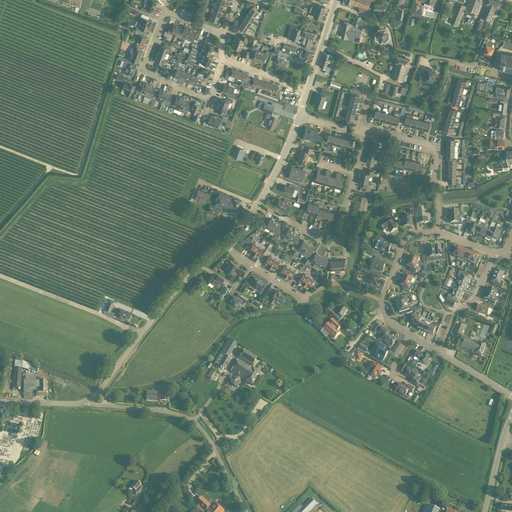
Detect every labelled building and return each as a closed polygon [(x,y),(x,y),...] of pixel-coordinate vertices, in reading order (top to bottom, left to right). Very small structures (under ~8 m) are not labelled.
[(345,0),(345,3),(350,5),(351,4),(358,7),(356,11),(366,14),(368,10),(367,10),(371,0),(345,0)] [(469,0),(466,8),(476,13),(481,0),(469,0)] [(491,21),(497,7),(498,8),(500,3),(494,0),(487,0),(480,17),(491,21)] [(223,5),(216,2),(214,8),(221,10),(223,5)] [(154,12),(156,7),(146,3),(144,8),(141,7),(140,10),(148,13),(149,10),(154,12)] [(381,4),(375,3),(374,10),(385,12),(386,5),(381,4)] [(465,6),(458,3),(450,23),(457,25),(465,6)] [(309,5),(308,8),(311,9),(315,10),(323,13),(325,7),(317,4),(316,7),(309,5)] [(251,7),(248,12),(254,16),(258,11),(251,7)] [(398,7),(396,18),(402,19),(404,9),(398,7)] [(219,16),(221,10),(214,8),(212,13),(219,16)] [(315,10),(313,17),(321,19),(323,13),(315,10)] [(248,12),(245,18),(251,22),(254,16),(248,12)] [(219,16),(212,13),(211,13),(207,21),(213,24),(214,21),(217,22),(219,16)] [(141,17),(139,22),(150,26),(152,21),(148,19),(149,16),(142,14),(141,17)] [(361,17),(356,15),(352,24),(344,22),(341,37),(354,39),(354,42),(359,43),(360,37),(362,28),(356,27),(353,26),(353,24),(358,26),(365,29),(368,21),(361,18),(361,17)] [(245,18),(241,23),(247,27),(251,22),(245,18)] [(136,30),(143,33),(144,30),(148,31),(150,26),(139,22),(138,27),(137,26),(135,30),(136,30)] [(247,27),(241,23),(238,28),(239,28),(236,32),(245,35),(247,31),(245,30),(247,27)] [(170,33),(175,35),(178,26),(174,24),(172,27),(169,26),(167,32),(170,33)] [(180,37),(181,35),(180,35),(183,28),(183,27),(178,26),(175,35),(180,37)] [(181,35),(185,37),(189,28),(184,26),(183,27),(183,28),(180,35),(181,35)] [(297,41),(296,44),(300,45),(301,45),(311,48),(316,34),(303,30),(301,35),(300,35),(301,29),(294,27),(290,26),(286,38),(290,39),(297,41)] [(189,28),(185,37),(188,38),(187,40),(192,42),(195,34),(193,33),(194,30),(189,28)] [(377,34),(377,36),(378,37),(380,38),(381,39),(383,39),(385,38),(387,37),(387,36),(388,34),(387,32),(387,30),(385,29),(383,28),(381,28),(380,29),(378,30),(377,32),(377,34)] [(145,33),(143,33),(136,30),(135,33),(137,34),(135,40),(144,43),(146,37),(144,36),(145,33)] [(234,36),(233,41),(242,45),(244,40),(247,41),(248,37),(241,35),(240,38),(234,36)] [(214,42),(211,41),(205,39),(204,42),(202,47),(211,50),(213,45),(214,42)] [(488,41),(484,39),(479,51),(483,53),(490,56),(494,47),(487,44),(488,41)] [(511,43),(504,40),(502,47),(511,50),(511,43)] [(233,41),(231,46),(240,50),(242,45),(233,41)] [(160,45),(158,50),(166,53),(168,48),(170,49),(171,46),(164,43),(163,46),(160,45)] [(133,48),(131,53),(140,57),(142,51),(139,50),(140,47),(133,45),(132,47),(133,48)] [(252,60),(257,61),(261,51),(256,50),(256,47),(253,46),(251,53),(254,54),(252,60)] [(203,52),(209,55),(211,50),(202,47),(200,51),(203,52)] [(274,54),(273,54),(271,60),(275,61),(275,62),(286,66),(288,60),(284,59),(284,57),(277,55),(278,54),(279,50),(274,48),(272,52),(274,53),(274,54)] [(303,57),(309,59),(311,52),(305,50),(301,49),(299,52),(300,52),(298,57),(302,58),(303,57)] [(158,50),(156,55),(164,58),(166,53),(158,50)] [(265,53),(261,51),(257,61),(262,63),(264,58),(267,59),(270,52),(266,51),(265,53)] [(209,55),(203,52),(201,57),(210,61),(212,56),(209,55)] [(511,54),(511,55),(509,54),(508,54),(508,53),(507,53),(507,54),(502,53),(501,52),(501,53),(501,54),(499,69),(498,69),(498,70),(499,69),(504,70),(504,71),(505,71),(505,70),(509,71),(509,72),(510,72),(510,71),(511,71),(511,54)] [(117,58),(121,60),(132,64),(133,61),(138,63),(140,57),(131,53),(129,59),(126,58),(119,55),(117,58)] [(333,56),(330,55),(324,53),(319,66),(323,68),(322,72),(328,74),(330,68),(326,66),(327,62),(331,63),(333,56)] [(154,60),(157,61),(156,64),(155,67),(161,70),(162,67),(163,67),(164,64),(162,63),(164,58),(156,55),(154,60)] [(397,56),(391,78),(403,82),(410,60),(397,56)] [(208,66),(210,61),(201,57),(199,62),(198,65),(204,67),(205,64),(208,66)] [(132,64),(121,60),(119,66),(123,67),(126,68),(125,71),(125,72),(124,74),(128,75),(129,73),(133,75),(135,68),(132,67),(133,64),(132,64)] [(178,79),(181,70),(182,67),(178,65),(178,64),(175,62),(171,72),(174,73),(173,77),(178,79)] [(233,77),(238,78),(240,72),(231,68),(230,71),(227,70),(224,78),(228,79),(231,81),(233,77)] [(435,71),(427,69),(426,74),(424,74),(424,73),(418,71),(416,81),(421,82),(422,79),(424,79),(432,81),(435,71)] [(178,79),(183,81),(186,72),(181,70),(178,79)] [(191,74),(186,72),(183,81),(188,83),(191,74)] [(249,81),(247,80),(249,75),(240,72),(238,78),(245,81),(243,86),(247,88),(248,85),(249,81)] [(188,83),(193,85),(196,76),(191,74),(188,83)] [(198,87),(200,83),(202,85),(205,86),(209,76),(207,76),(205,78),(202,77),(203,76),(197,74),(197,77),(196,76),(193,85),(198,87)] [(254,86),(259,88),(262,81),(253,78),(250,85),(248,85),(247,88),(250,89),(250,88),(253,89),(254,86)] [(458,79),(457,85),(464,87),(466,81),(458,79)] [(329,86),(339,90),(341,84),(331,80),(329,86)] [(259,88),(267,90),(270,84),(262,81),(259,88)] [(126,90),(124,93),(131,96),(135,86),(124,82),(121,89),(126,90)] [(509,92),(510,88),(505,87),(505,88),(494,85),(494,84),(488,82),(486,88),(491,89),(491,87),(492,86),(495,87),(495,90),(505,92),(505,91),(509,92)] [(145,94),(149,85),(143,83),(140,89),(138,88),(133,99),(137,100),(139,94),(141,94),(142,92),(145,94)] [(397,92),(398,86),(387,83),(384,93),(396,96),(399,97),(401,93),(407,95),(409,88),(402,86),(400,93),(397,92)] [(237,89),(224,84),(221,91),(226,93),(225,95),(233,98),(237,89)] [(270,84),(267,90),(276,93),(278,89),(278,87),(270,84)] [(145,94),(144,96),(150,99),(149,100),(152,101),(156,92),(153,91),(155,87),(149,85),(145,94)] [(494,93),(494,96),(508,99),(509,92),(505,91),(505,92),(495,90),(495,87),(492,86),(491,87),(491,89),(491,90),(495,91),(494,93)] [(325,96),(323,96),(323,95),(324,94),(328,95),(330,91),(321,88),(320,93),(321,93),(321,95),(317,93),(313,105),(321,108),(325,96)] [(162,102),(165,92),(160,89),(158,93),(156,92),(152,101),(155,102),(156,99),(162,102)] [(455,91),(453,97),(461,99),(462,93),(455,91)] [(171,101),(172,100),(169,99),(171,94),(165,92),(162,102),(167,104),(170,105),(171,101)] [(171,101),(170,105),(169,107),(178,110),(182,98),(176,96),(174,102),(171,101)] [(453,97),(452,104),(459,106),(461,99),(453,97)] [(186,114),(189,106),(190,104),(187,103),(188,100),(182,98),(178,110),(186,114)] [(217,104),(227,108),(229,102),(232,103),(233,100),(227,98),(226,100),(219,98),(217,104)] [(356,107),(357,101),(350,99),(348,105),(356,107)] [(261,110),(271,114),(274,106),(264,102),(259,101),(257,108),(261,110)] [(500,112),(506,113),(507,102),(500,101),(498,112),(500,112)] [(191,109),(189,109),(188,111),(195,113),(192,121),(196,123),(200,113),(196,112),(199,105),(198,105),(198,103),(195,102),(195,103),(193,103),(191,109)] [(225,113),(227,108),(217,104),(215,110),(222,113),(221,115),(227,117),(228,114),(225,113)] [(403,118),(406,106),(396,104),(396,106),(402,108),(401,113),(400,117),(403,118)] [(450,108),(449,114),(456,116),(458,110),(450,108)] [(346,111),(345,118),(352,120),(354,113),(346,111)] [(500,115),(500,112),(498,112),(492,111),(492,117),(496,117),(495,127),(504,128),(505,116),(500,115)] [(400,117),(401,113),(396,112),(395,116),(394,116),(392,123),(398,125),(400,117)] [(270,114),(266,126),(273,129),(276,122),(275,122),(277,117),(270,114)] [(386,122),(392,123),(394,116),(388,114),(386,122)] [(216,116),(215,118),(210,116),(207,125),(217,128),(218,124),(219,125),(220,124),(222,118),(216,116)] [(410,126),(416,128),(418,120),(412,118),(410,126)] [(447,120),(445,126),(453,128),(454,122),(447,120)] [(424,121),(422,129),(429,131),(431,123),(424,121)] [(451,134),(453,128),(445,126),(443,132),(451,134)] [(306,128),(303,137),(310,139),(310,140),(314,141),(313,143),(320,144),(322,136),(316,135),(317,131),(306,128)] [(490,135),(490,138),(495,138),(495,139),(503,139),(504,130),(495,130),(495,135),(490,135)] [(332,144),(334,136),(328,134),(328,135),(325,134),(324,138),(327,138),(326,142),(332,144)] [(338,145),(344,147),(346,139),(340,138),(338,145)] [(372,139),(371,145),(378,147),(380,141),(372,139)] [(490,139),(489,148),(504,148),(504,139),(490,139)] [(239,159),(243,149),(236,146),(232,157),(239,159)] [(311,154),(313,148),(305,146),(303,151),(300,150),(297,162),(305,164),(308,153),(311,154)] [(253,152),(252,155),(256,156),(255,161),(261,163),(264,155),(258,153),(257,154),(253,152)] [(504,156),(504,159),(505,162),(501,162),(501,163),(493,164),(493,170),(503,169),(503,167),(508,167),(507,161),(511,160),(511,155),(507,156),(504,156)] [(368,157),(366,163),(374,165),(375,159),(368,157)] [(404,167),(405,161),(398,160),(396,167),(403,169),(404,167)] [(409,169),(415,170),(417,163),(411,161),(409,169)] [(423,167),(424,164),(417,163),(415,170),(421,172),(421,174),(424,174),(426,168),(423,167)] [(296,178),(296,179),(301,181),(304,173),(310,174),(311,169),(303,167),(302,170),(291,167),(288,178),(293,179),(293,177),(296,178)] [(362,172),(361,178),(369,180),(370,176),(373,177),(374,171),(366,169),(365,173),(362,172)] [(320,183),(325,184),(328,170),(326,170),(325,175),(322,174),(320,183)] [(330,185),(335,187),(339,173),(336,173),(335,177),(332,177),(330,185)] [(369,180),(361,178),(359,185),(362,185),(361,188),(361,191),(366,192),(366,190),(370,190),(371,184),(368,184),(369,180)] [(288,187),(284,185),(282,192),(291,195),(294,189),(296,190),(297,187),(290,184),(288,187)] [(205,204),(209,194),(197,190),(194,199),(205,204)] [(234,213),(240,200),(219,192),(214,205),(214,206),(210,204),(207,212),(218,216),(221,208),(234,213)] [(357,195),(354,207),(364,209),(367,198),(357,195)] [(284,210),(287,205),(289,206),(291,203),(284,199),(282,201),(279,199),(275,205),(284,210)] [(458,211),(461,211),(461,208),(453,208),(453,211),(449,211),(450,217),(459,217),(458,211)] [(429,222),(429,218),(430,218),(430,215),(424,215),(423,209),(415,210),(416,224),(421,224),(425,224),(425,223),(429,222)] [(414,217),(413,210),(407,210),(407,215),(403,216),(404,227),(411,226),(410,217),(414,217)] [(495,224),(499,214),(492,211),(490,218),(493,219),(492,223),(495,224)] [(461,217),(459,217),(450,217),(450,224),(454,223),(455,225),(461,225),(461,217)] [(390,218),(380,225),(384,231),(388,228),(391,233),(397,229),(390,218)] [(262,225),(269,230),(275,221),(271,219),(271,220),(269,219),(268,221),(265,220),(262,225)] [(278,225),(278,224),(275,221),(269,230),(274,234),(277,236),(281,230),(278,228),(279,225),(278,225)] [(471,225),(472,222),(469,221),(467,227),(470,228),(468,233),(473,235),(474,234),(474,233),(476,227),(471,225)] [(476,227),(474,233),(474,234),(480,236),(484,224),(479,222),(477,225),(476,227)] [(480,236),(485,238),(488,230),(485,229),(487,225),(484,224),(480,236)] [(491,240),(492,238),(495,230),(496,229),(493,228),(492,231),(488,230),(485,238),(491,240)] [(496,229),(495,230),(492,238),(497,241),(499,236),(502,237),(504,231),(502,230),(496,228),(496,229)] [(282,237),(288,240),(293,231),(289,229),(289,230),(287,229),(286,231),(283,229),(280,235),(282,237)] [(297,238),(298,235),(296,234),(296,233),(293,231),(288,240),(296,245),(299,239),(297,238)] [(260,243),(255,240),(252,238),(249,243),(252,245),(248,251),(253,254),(260,243)] [(385,244),(386,241),(379,238),(378,241),(382,243),(379,250),(388,254),(391,246),(385,244)] [(299,247),(296,246),(294,250),(290,255),(293,257),(294,257),(296,254),(295,253),(296,251),(297,251),(302,254),(303,251),(308,244),(303,240),(299,247)] [(265,247),(260,243),(253,254),(258,258),(265,247)] [(313,247),(308,244),(303,251),(308,255),(313,247)] [(440,246),(434,247),(436,257),(442,256),(442,261),(445,261),(444,253),(441,253),(440,246)] [(436,257),(434,247),(429,248),(429,254),(426,255),(427,263),(430,262),(430,258),(436,257)] [(453,255),(458,258),(462,249),(456,247),(456,249),(453,248),(450,254),(453,255)] [(458,258),(464,260),(467,251),(462,249),(458,258)] [(264,263),(269,267),(276,256),(271,253),(271,252),(269,250),(265,256),(268,257),(264,263)] [(464,260),(469,262),(472,253),(467,251),(464,260)] [(371,252),(370,255),(376,257),(374,259),(371,267),(382,271),(385,264),(380,261),(382,256),(371,252)] [(313,266),(315,267),(322,257),(316,253),(310,261),(314,264),(313,266)] [(477,257),(478,255),(472,253),(469,262),(474,264),(473,266),(477,268),(480,258),(477,257)] [(409,261),(417,264),(424,267),(424,269),(427,269),(425,256),(422,256),(423,264),(418,262),(419,259),(411,255),(409,261)] [(281,265),(284,260),(281,259),(276,256),(269,267),(274,270),(278,264),(281,265)] [(322,257),(315,267),(317,269),(319,266),(322,269),(328,261),(322,257)] [(279,273),(284,276),(291,266),(286,262),(284,260),(281,265),(283,267),(279,273)] [(409,261),(407,267),(410,268),(409,271),(415,273),(417,270),(415,270),(417,264),(409,261)] [(230,262),(224,271),(228,274),(226,278),(232,281),(235,275),(232,273),(237,266),(230,262)] [(293,273),(296,275),(299,270),(296,268),(296,269),(291,266),(284,276),(289,280),(293,273)] [(360,266),(359,271),(362,272),(370,275),(367,283),(371,285),(370,286),(374,287),(374,286),(377,288),(381,278),(377,277),(378,273),(366,268),(366,269),(360,266)] [(495,271),(493,275),(502,279),(503,276),(506,277),(508,273),(509,271),(500,267),(499,270),(496,269),(495,271)] [(300,277),(298,281),(303,284),(309,275),(310,273),(305,270),(303,273),(299,270),(296,275),(300,277)] [(460,271),(457,277),(460,279),(459,281),(468,285),(469,281),(470,278),(467,277),(468,274),(460,271)] [(405,275),(403,280),(411,284),(413,278),(415,279),(416,276),(410,273),(409,276),(405,275)] [(216,286),(218,283),(220,284),(224,279),(219,276),(217,279),(212,275),(208,281),(209,282),(208,284),(212,287),(213,284),(216,286)] [(309,275),(303,284),(308,287),(312,281),(314,283),(318,278),(315,276),(314,278),(309,275)] [(491,282),(494,283),(493,285),(501,289),(502,286),(504,283),(501,281),(502,279),(493,275),(492,279),(491,282)] [(254,278),(250,285),(260,292),(261,292),(265,285),(265,284),(255,278),(254,278)] [(404,287),(403,290),(409,293),(410,290),(409,289),(411,284),(403,280),(400,286),(404,287)] [(452,282),(451,285),(463,290),(465,291),(466,288),(468,285),(459,281),(458,284),(455,283),(452,282)] [(220,291),(224,294),(228,287),(224,285),(220,291)] [(454,291),(453,293),(461,297),(463,293),(462,292),(463,290),(451,285),(450,288),(451,289),(454,291)] [(488,288),(486,293),(495,297),(496,294),(498,295),(500,290),(495,288),(494,290),(488,288)] [(272,295),(271,294),(268,299),(273,302),(275,299),(280,303),(284,297),(279,294),(280,293),(278,292),(277,292),(275,291),(272,295)] [(255,299),(259,302),(263,296),(259,293),(255,299)] [(460,300),(461,297),(453,293),(452,295),(448,295),(446,301),(447,302),(446,305),(453,308),(455,304),(456,302),(458,303),(459,300),(460,300)] [(494,300),(495,297),(486,293),(484,298),(490,300),(489,303),(494,305),(495,303),(496,300),(494,300)] [(241,295),(238,299),(233,296),(228,304),(236,309),(240,302),(243,304),(246,299),(241,295)] [(401,297),(402,300),(396,302),(397,308),(407,304),(406,302),(408,300),(407,295),(401,297)] [(108,300),(105,309),(110,311),(114,302),(108,300)] [(485,307),(479,304),(477,311),(487,315),(489,309),(492,310),(494,306),(486,303),(485,307)] [(406,311),(407,314),(412,312),(410,307),(408,307),(407,304),(397,308),(399,313),(406,311)] [(341,307),(337,312),(337,314),(336,315),(334,313),(334,312),(330,307),(326,311),(328,313),(331,316),(337,323),(340,320),(343,317),(346,312),(347,311),(341,307)] [(120,310),(119,312),(117,317),(127,321),(128,320),(129,320),(130,317),(129,316),(130,314),(126,312),(120,310)] [(412,324),(418,326),(420,320),(421,318),(419,317),(420,314),(416,312),(413,315),(410,321),(413,322),(412,324)] [(341,327),(332,320),(329,323),(324,329),(327,332),(335,339),(340,334),(337,331),(341,327)] [(418,326),(417,328),(422,331),(426,322),(420,320),(418,326)] [(422,331),(428,333),(431,325),(426,322),(422,331)] [(323,329),(317,323),(314,326),(320,332),(323,329)] [(440,325),(437,323),(435,324),(434,326),(431,325),(428,333),(433,335),(434,333),(436,335),(439,328),(440,325)] [(459,324),(455,334),(461,336),(465,327),(459,324)] [(396,340),(387,334),(389,332),(381,327),(378,333),(384,336),(381,340),(391,347),(396,340)] [(476,342),(464,337),(459,349),(471,354),(481,358),(486,346),(476,342)] [(383,361),(388,353),(382,349),(384,347),(378,343),(374,348),(378,351),(375,356),(383,361)] [(360,345),(358,349),(365,354),(367,349),(360,345)] [(252,366),(256,359),(257,357),(244,349),(244,350),(239,358),(252,366)] [(364,355),(357,351),(353,357),(360,361),(364,355)] [(426,365),(427,366),(430,362),(429,361),(431,358),(424,353),(424,354),(418,351),(414,357),(420,360),(419,362),(426,366),(426,365)] [(226,370),(232,360),(220,353),(214,364),(219,367),(218,369),(223,372),(224,369),(226,370)] [(245,382),(252,386),(260,373),(238,360),(231,372),(246,380),(245,382)] [(35,397),(47,397),(46,381),(39,381),(36,381),(36,380),(36,373),(38,369),(30,365),(22,361),(15,361),(14,368),(13,388),(20,389),(22,368),(28,370),(27,373),(25,373),(25,380),(23,380),(23,392),(23,399),(32,399),(32,391),(35,391),(35,397)] [(381,372),(380,371),(382,367),(372,362),(368,369),(365,373),(368,375),(368,376),(368,377),(368,378),(369,379),(370,379),(371,379),(372,378),(375,380),(377,375),(379,376),(381,372)] [(418,381),(415,379),(418,374),(409,368),(404,375),(412,379),(410,382),(415,385),(418,381)] [(208,377),(217,381),(220,374),(211,370),(208,377)] [(233,377),(231,382),(235,387),(240,384),(239,378),(233,377)] [(401,394),(405,396),(408,391),(412,393),(415,389),(409,385),(407,388),(400,384),(396,390),(402,393),(401,394)] [(171,388),(158,386),(158,391),(161,391),(159,401),(169,402),(171,388)] [(147,395),(146,395),(146,401),(157,402),(157,395),(157,393),(147,392),(147,395)] [(132,488),(134,490),(132,492),(136,495),(142,488),(140,486),(141,485),(136,482),(132,488)] [(196,503),(205,511),(206,510),(207,511),(206,511),(224,511),(215,503),(210,508),(209,507),(210,505),(201,497),(196,503)] [(310,511),(317,505),(311,499),(298,511),(310,511)]
